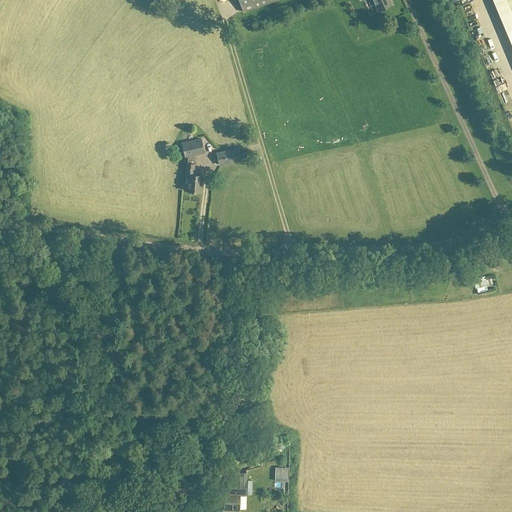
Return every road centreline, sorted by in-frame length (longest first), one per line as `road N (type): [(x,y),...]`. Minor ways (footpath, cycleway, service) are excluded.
road 1 (unclassified): [(511,217),(423,247),(288,253),(188,251),(0,222)]
road 2 (track): [(94,237),(107,511)]
